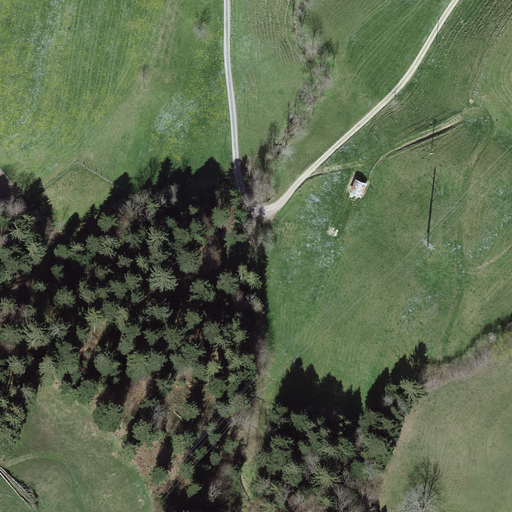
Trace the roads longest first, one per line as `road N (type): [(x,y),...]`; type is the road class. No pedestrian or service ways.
road 1 (track): [(455,0),(405,79),(261,212),(248,201),(238,170),(226,0)]
road 2 (track): [(306,173),(351,164),(480,113),(489,124),(465,178),(458,247),(468,264)]
